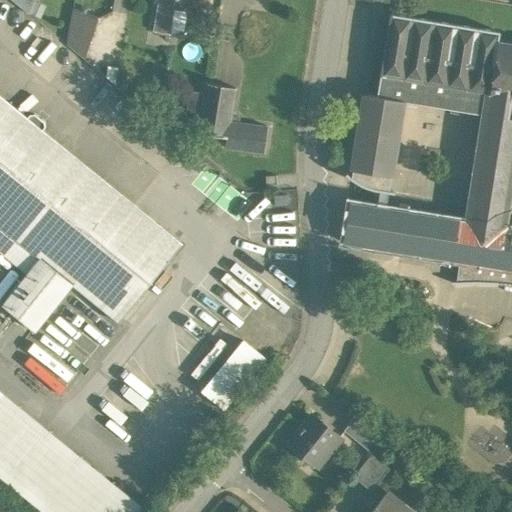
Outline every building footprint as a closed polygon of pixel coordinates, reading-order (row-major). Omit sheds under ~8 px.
[(34,0),(9,0),(28,15),(34,0)] [(163,0),(163,7),(177,10),(181,11),(183,0),(163,0)] [(163,7),(157,6),(152,36),(172,39),(177,10),(163,7)] [(98,19),(72,10),(66,45),(84,60),(98,19)] [(498,32),(388,15),(375,98),(375,99),(403,103),(480,115),(484,94),(488,95),(497,43),(498,32)] [(511,45),(497,43),(488,95),(484,94),(480,115),(463,222),(506,229),(511,190),(511,45)] [(122,69),(96,68),(118,88),(122,69)] [(235,89),(205,84),(203,96),(199,121),(197,135),(210,138),(209,139),(213,140),(213,138),(225,140),(223,149),(262,155),(267,129),(237,124),(238,119),(230,117),(235,89)] [(199,121),(203,96),(187,93),(183,118),(199,121)] [(403,103),(375,99),(375,98),(361,96),(349,172),(351,172),(350,179),(347,177),(346,178),(353,183),(357,186),(362,188),(368,191),(378,193),(375,208),(384,210),(386,194),(390,195),(390,193),(387,192),(389,178),(391,179),(403,103)] [(134,209),(0,100),(0,254),(27,276),(39,261),(70,287),(134,209)] [(275,178),(264,178),(265,192),(276,192),(275,178)] [(375,208),(348,204),(342,244),(458,263),(511,271),(511,230),(506,229),(463,222),(384,210),(375,208)] [(134,209),(70,287),(117,325),(169,261),(165,234),(134,209)] [(27,276),(1,308),(32,333),(70,287),(39,261),(27,276)] [(511,271),(458,263),(455,284),(452,284),(453,286),(462,284),(471,283),(482,284),(488,286),(499,285),(511,286),(511,271)] [(241,343),(201,393),(224,411),(264,361),(241,343)] [(139,511),(141,510),(0,395),(0,478),(41,511),(139,511)] [(339,438),(311,416),(289,444),(317,466),(339,438)] [(381,441),(353,419),(343,431),(371,454),(381,441)] [(370,456),(352,477),(370,492),(388,470),(370,456)] [(407,511),(385,493),(370,511),(407,511)]
